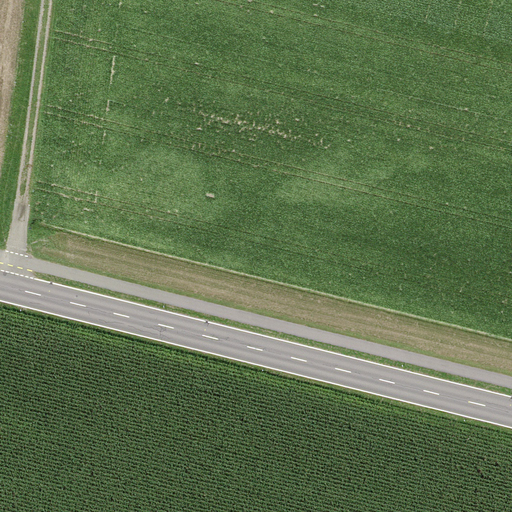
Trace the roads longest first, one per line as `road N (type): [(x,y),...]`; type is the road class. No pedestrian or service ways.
road 1 (tertiary): [(511,412),(0,285)]
road 2 (track): [(8,287),(47,0)]
